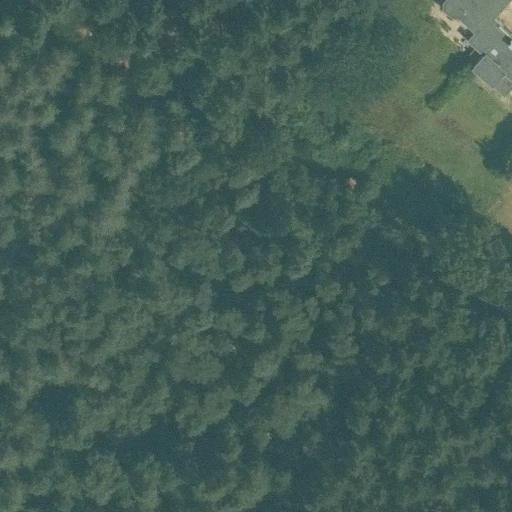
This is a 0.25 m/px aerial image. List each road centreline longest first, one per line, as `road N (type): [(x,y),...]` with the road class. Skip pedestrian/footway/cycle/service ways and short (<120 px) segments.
road 1 (track): [(511,287),(321,168),(240,140),(156,84)]
road 2 (unknown): [(275,511),(244,492),(210,491),(165,492),(128,511)]
road 3 (track): [(36,0),(156,84)]
